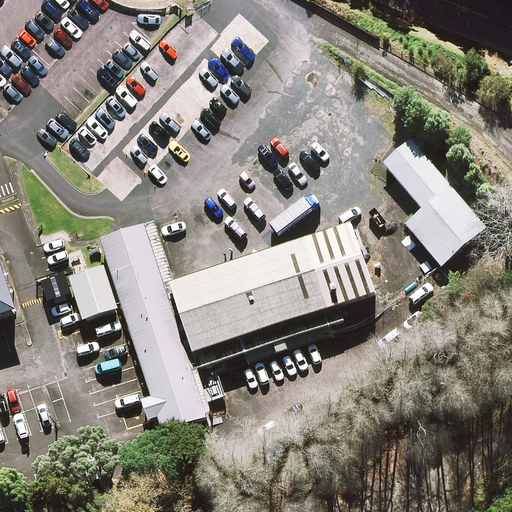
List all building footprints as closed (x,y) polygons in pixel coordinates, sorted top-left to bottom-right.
[(270,22),(245,0),(232,0),(86,160),(118,189),(270,22)] [(188,39),(175,26),(124,79),(137,92),(188,39)] [(330,74),(298,46),(246,103),(277,132),(330,74)] [(391,128),(334,75),(311,99),(369,152),(391,128)] [(300,160),(251,115),(225,142),(275,187),(300,160)] [(380,179),(327,130),(302,157),(356,206),(380,179)] [(466,210),(403,131),(373,155),(436,234),(466,210)] [(66,221),(97,205),(63,143),(33,160),(66,221)] [(208,407),(144,211),(95,227),(159,423),(208,407)] [(341,218),(165,275),(189,347),(365,289),(341,218)] [(119,313),(104,269),(70,281),(85,325),(119,313)] [(436,293),(427,283),(413,296),(422,306),(436,293)] [(461,296),(453,286),(430,305),(438,315),(461,296)] [(0,324),(9,322),(0,295),(0,324)]
